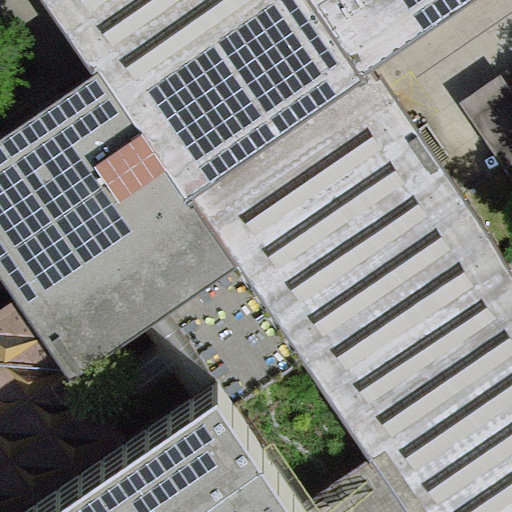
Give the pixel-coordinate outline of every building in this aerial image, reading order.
[(184,180),(368,58),(451,0),(60,0),(103,64),(184,180)] [(410,511),(511,511),(511,269),(368,58),(184,180),(236,256),(410,511)] [(148,316),(171,301),(236,256),(184,180),(103,64),(0,131),(0,247),(31,292),(80,363),(148,316)] [(511,153),(511,83),(500,67),(460,95),(505,158),(511,153)] [(316,511),(410,511),(236,256),(171,301),(213,362),(218,368),(316,511)] [(0,313),(0,511),(10,511),(128,431),(80,363),(31,292),(0,313)] [(171,301),(148,316),(157,331),(126,354),(120,366),(129,382),(146,383),(176,361),(188,378),(213,362),(171,301)] [(316,511),(218,368),(128,431),(10,511),(316,511)]
